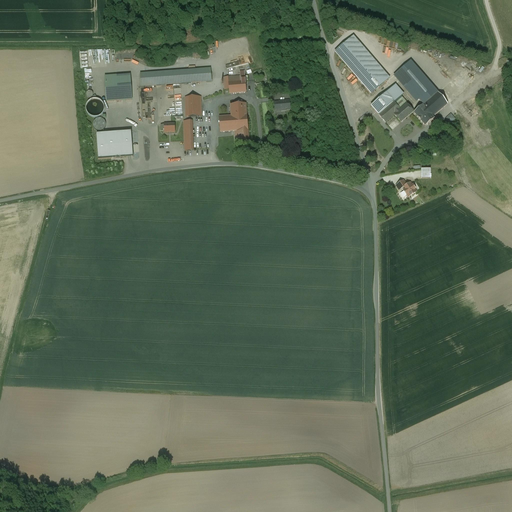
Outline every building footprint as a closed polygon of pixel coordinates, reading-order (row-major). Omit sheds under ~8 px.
[(387,81),(350,39),(335,53),(371,94),(387,81)] [(433,87),(410,62),(396,74),(419,100),(422,97),(433,87)] [(210,69),(140,74),(141,87),(211,82),(210,69)] [(130,75),(105,77),(106,102),(132,100),(130,75)] [(245,82),(229,83),(228,78),(220,78),(221,90),(229,90),(229,94),(246,93),(245,82)] [(437,92),(433,87),(422,97),(426,103),(437,92)] [(393,102),(394,102),(400,96),(392,88),(386,93),(393,102)] [(437,92),(426,103),(414,113),(425,127),(434,119),(433,117),(448,104),(437,92)] [(378,115),(393,102),(386,93),(371,107),(378,115)] [(394,102),(400,109),(406,104),(400,96),(394,102)] [(201,98),(185,98),(185,117),(202,117),(201,104),(201,98)] [(97,99),(96,99),(95,99),(93,99),(92,100),(91,100),(90,101),(89,101),(88,102),(88,103),(87,104),(87,105),(86,106),(86,107),(86,108),(86,109),(86,110),(86,112),(87,112),(87,113),(88,114),(89,115),(89,116),(90,116),(91,117),(92,117),(94,118),(95,118),(97,117),(98,117),(99,117),(101,116),(102,115),(102,114),(103,113),(104,112),(104,111),(104,110),(104,108),(104,107),(104,106),(104,105),(103,104),(102,103),(102,102),(101,101),(100,101),(99,100),(98,100),(97,99)] [(289,101),(281,102),(274,103),(275,110),(280,110),(280,111),(286,111),(286,110),(290,110),(289,101)] [(394,102),(393,102),(378,115),(385,123),(394,115),(400,109),(394,102)] [(246,104),(230,105),(231,116),(219,117),(220,132),(221,132),(235,131),(236,144),(249,143),(249,142),(246,104)] [(413,112),(406,104),(400,109),(394,115),(397,118),(401,123),(413,112)] [(452,113),(446,118),(451,124),(457,118),(452,113)] [(388,126),(395,119),(393,117),(386,124),(388,126)] [(392,130),(401,123),(397,118),(395,119),(388,126),(392,130)] [(101,119),(100,119),(99,119),(98,119),(97,119),(96,120),(95,120),(94,121),(94,122),(93,123),(93,124),(93,125),(93,126),(93,127),(94,128),(94,129),(95,129),(95,130),(96,130),(96,131),(97,131),(99,131),(100,131),(101,131),(102,131),(103,130),(104,130),(104,129),(105,128),(105,127),(106,126),(106,125),(106,124),(105,123),(105,122),(105,121),(104,121),(103,120),(102,119),(101,119)] [(193,121),(184,121),(184,142),(185,151),(194,151),(193,121)] [(175,124),(164,125),(164,133),(175,132),(175,124)] [(129,132),(96,134),(98,159),(131,157),(129,132)] [(430,170),(421,170),(421,179),(430,179),(430,170)] [(402,188),(406,186),(403,181),(396,186),(399,191),(403,188),(402,188)] [(406,186),(402,188),(403,188),(404,191),(403,192),(406,195),(407,195),(409,198),(416,193),(414,190),(415,189),(412,186),(413,186),(412,186),(410,183),(406,186)]
